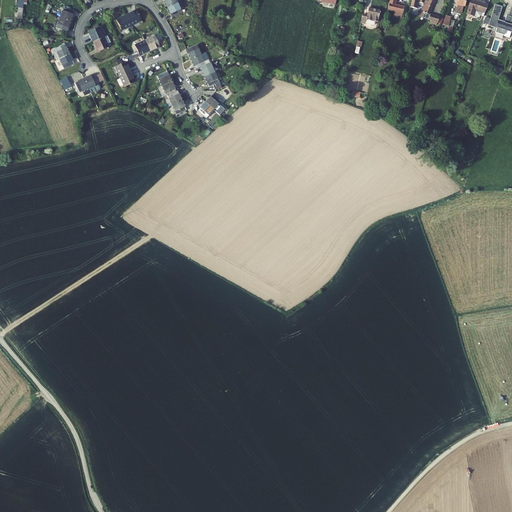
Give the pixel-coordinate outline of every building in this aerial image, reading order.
[(19,0),(18,18),(23,18),(24,4),(28,4),(28,0),(19,0)] [(175,0),(162,0),(168,9),(177,4),(175,0)] [(389,0),(387,11),(402,15),(403,7),(395,5),(395,0),(389,0)] [(411,0),(409,8),(417,10),(418,5),(417,5),(418,0),(411,0)] [(434,0),(428,0),(428,2),(425,1),(425,2),(422,8),(420,13),(424,14),(428,15),(429,15),(434,0)] [(456,5),(454,12),(460,14),(462,8),(464,8),(467,0),(456,0),(454,5),(456,5)] [(469,0),(464,15),(472,17),(481,20),(487,6),(483,5),(484,3),(479,1),(478,3),(473,1),(473,0),(469,0)] [(183,13),(177,4),(168,9),(173,18),(183,13)] [(501,8),(493,6),(487,27),(495,30),(494,34),(502,37),(503,32),(509,34),(511,27),(509,26),(511,20),(511,10),(509,10),(507,18),(505,17),(503,24),(497,22),(501,8)] [(75,11),(64,7),(61,17),(71,21),(75,11)] [(361,16),(359,24),(364,25),(364,24),(372,26),(373,25),(374,22),(376,22),(378,12),(367,9),(365,17),(361,16)] [(136,11),(126,15),(131,26),(141,21),(136,11)] [(126,15),(116,20),(120,30),(131,26),(126,15)] [(428,20),(428,21),(438,24),(440,18),(430,16),(428,20)] [(67,31),(71,21),(61,17),(57,27),(67,31)] [(444,17),(441,25),(447,27),(449,20),(450,18),(444,17)] [(98,29),(88,34),(93,43),(103,39),(98,29)] [(155,36),(145,41),(149,52),(160,47),(155,36)] [(107,37),(103,39),(93,43),(98,54),(108,49),(108,47),(111,45),(107,37)] [(145,41),(134,45),(139,56),(149,52),(145,41)] [(65,45),(56,49),(58,54),(54,55),(56,59),(51,61),(52,63),(60,59),(70,55),(65,45)] [(197,46),(187,51),(192,60),(202,56),(197,46)] [(207,54),(202,56),(192,60),(197,71),(201,69),(211,64),(207,54)] [(74,64),(70,55),(60,59),(64,69),(74,64)] [(125,62),(115,67),(120,77),(130,72),(125,62)] [(212,67),(211,64),(201,69),(205,78),(216,74),(212,67)] [(115,67),(111,69),(116,79),(120,77),(115,67)] [(135,83),(130,72),(120,77),(120,78),(117,80),(120,86),(123,85),(125,88),(135,83)] [(167,73),(157,78),(161,87),(171,82),(167,73)] [(222,89),(216,74),(205,78),(210,87),(213,86),(215,92),(222,89)] [(94,76),(85,80),(90,90),(92,94),(98,91),(96,87),(99,86),(94,76)] [(72,88),(67,78),(60,81),(65,91),(72,88)] [(85,80),(75,84),(80,95),(86,97),(92,94),(90,90),(85,80)] [(176,92),(171,82),(161,87),(157,89),(162,98),(167,96),(176,92)] [(177,91),(176,92),(167,96),(168,99),(172,106),(182,102),(177,91)] [(215,94),(207,102),(216,110),(221,115),(229,107),(215,94)] [(186,112),(182,102),(172,106),(177,117),(186,112)] [(207,102),(200,110),(209,118),(216,110),(207,102)]
